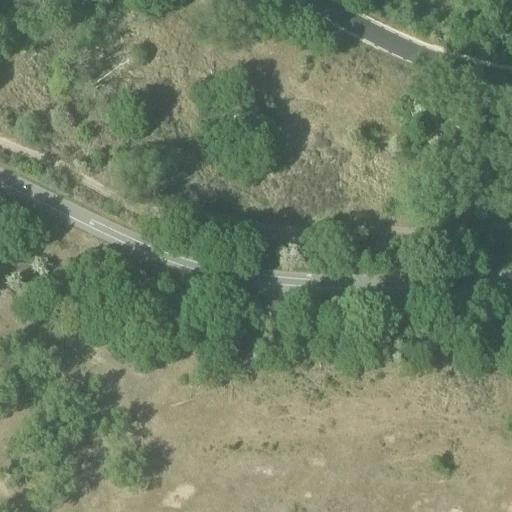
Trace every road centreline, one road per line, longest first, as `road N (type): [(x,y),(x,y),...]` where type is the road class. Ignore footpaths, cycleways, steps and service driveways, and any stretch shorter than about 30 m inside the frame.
road 1 (unknown): [(511,228),(328,235),(156,221),(0,141)]
road 2 (tertiary): [(511,76),(433,59),(316,0)]
